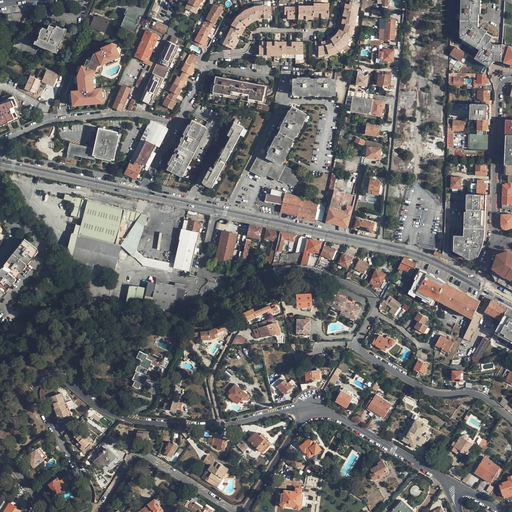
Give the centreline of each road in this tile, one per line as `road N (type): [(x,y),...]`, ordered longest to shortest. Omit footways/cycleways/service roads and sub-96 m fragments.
road 1 (residential): [(81,511),(87,485),(35,398),(47,375),(112,413),(141,420),(210,424),(309,409)]
road 2 (residential): [(215,208),(204,258),(212,272),(308,269),(366,292),(373,311)]
road 3 (residential): [(403,16),(380,244)]
road 4 (residential): [(173,128),(210,59),(243,50),(257,30),(329,28),(333,12)]
road 5 (residential): [(373,311),(357,349),(426,391),(479,395),(511,418)]
road 6 (residential): [(236,511),(147,453),(133,456),(96,511)]
road 7 (residential): [(511,78),(502,83),(486,257)]
road 8 (residential): [(173,128),(147,116),(48,120),(0,141)]
road 9 (secondary): [(380,244),(215,208)]
road 10 (residential): [(2,163),(40,257),(0,309)]
road 11 (residential): [(309,409),(339,417),(454,483)]
road 12 (secondary): [(139,192),(2,163)]
road 13 (residential): [(309,409),(244,511)]
